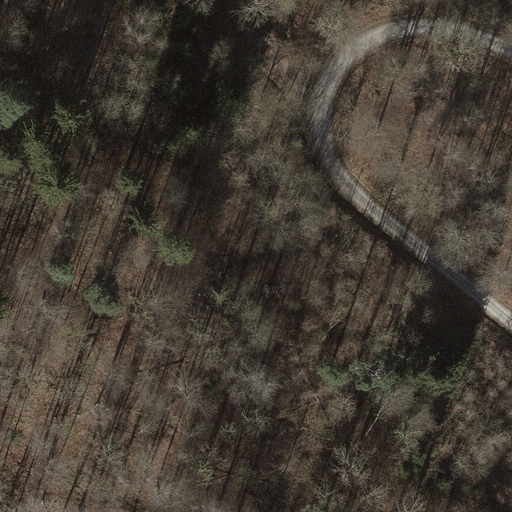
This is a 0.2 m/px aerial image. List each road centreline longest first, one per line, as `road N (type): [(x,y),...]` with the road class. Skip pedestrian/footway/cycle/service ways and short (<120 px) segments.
road 1 (track): [(511,54),(399,10),(341,43),(313,92),(366,191),(511,310)]
road 2 (track): [(341,43),(211,0)]
